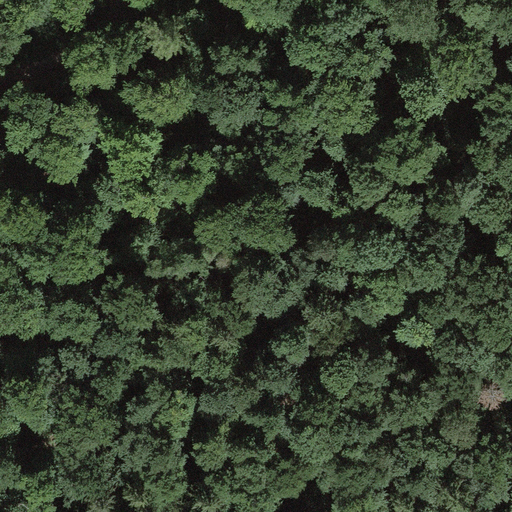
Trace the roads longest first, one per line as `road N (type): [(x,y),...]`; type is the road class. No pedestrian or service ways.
road 1 (track): [(480,0),(495,69),(482,130),(452,179),(318,315),(292,364),(266,457),(267,511)]
road 2 (track): [(74,511),(56,243),(71,173),(136,100),(155,51),(144,0)]
road 3 (track): [(0,80),(94,45),(115,27),(125,0)]
